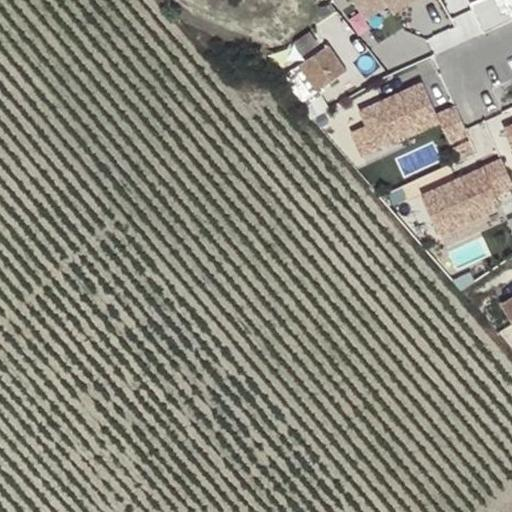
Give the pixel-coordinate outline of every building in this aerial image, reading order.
[(351,0),(369,23),(411,0),(351,0)] [(511,0),(473,0),(472,1),(487,31),(511,19),(511,0)] [(347,71),(329,45),(284,77),(309,112),(326,99),(320,91),(347,71)] [(437,111),(422,78),(357,107),(377,153),(440,125),(447,141),(466,132),(453,104),(437,111)] [(511,184),(500,158),(420,192),(438,233),(511,201),(511,184)] [(511,297),(503,304),(511,317),(511,297)]
